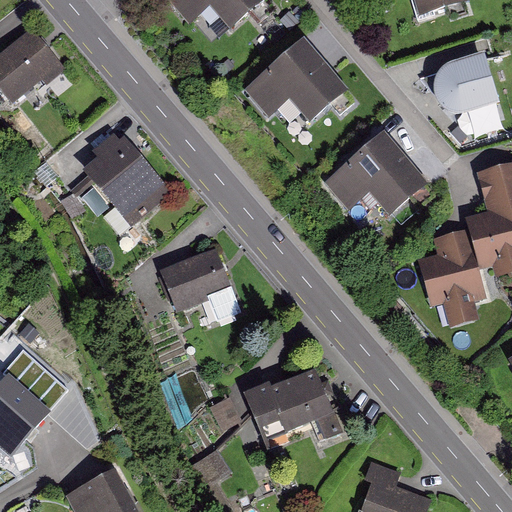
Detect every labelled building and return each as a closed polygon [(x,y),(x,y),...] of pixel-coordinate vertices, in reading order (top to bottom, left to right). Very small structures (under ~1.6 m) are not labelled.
[(269,15),(255,0),(172,0),(165,7),(186,31),(205,14),(226,37),(247,18),(256,27),(269,15)] [(404,0),(403,2),(412,27),(431,20),(429,15),(462,8),(459,0),(404,0)] [(49,51),(35,33),(0,61),(0,92),(13,109),(43,85),(47,90),(67,73),(49,51)] [(350,107),(301,49),(246,94),(267,120),(289,102),(309,126),(328,110),(335,119),(350,107)] [(464,118),(500,107),(485,58),(448,69),(441,75),(436,82),(434,91),(436,101),(440,108),(446,114),(455,118),(464,118)] [(386,135),(324,187),(349,215),(369,197),(390,221),(430,187),(386,135)] [(126,139),(122,143),(116,136),(100,149),(106,155),(89,170),(118,203),(107,212),(122,229),(169,187),(126,139)] [(493,219),(464,227),(468,243),(475,269),(511,259),(511,168),(482,176),(490,211),(493,219)] [(438,269),(420,272),(429,314),(442,312),(444,322),(468,317),(466,309),(481,306),(468,243),(449,247),(450,255),(436,258),(438,269)] [(242,307),(218,250),(168,272),(183,307),(211,295),(220,316),(242,307)] [(340,427),(317,370),(290,381),(288,377),(250,393),(270,442),(293,433),(289,425),(313,415),(321,434),(340,427)] [(51,411),(10,374),(0,385),(0,438),(14,451),(28,436),(51,411)] [(229,468),(217,449),(193,464),(223,511),(236,511),(215,477),(229,468)] [(401,471),(376,462),(370,481),(377,483),(366,511),(427,511),(432,498),(395,486),(401,471)] [(116,470),(70,495),(79,511),(138,511),(134,504),(139,501),(131,487),(127,489),(116,470)]
